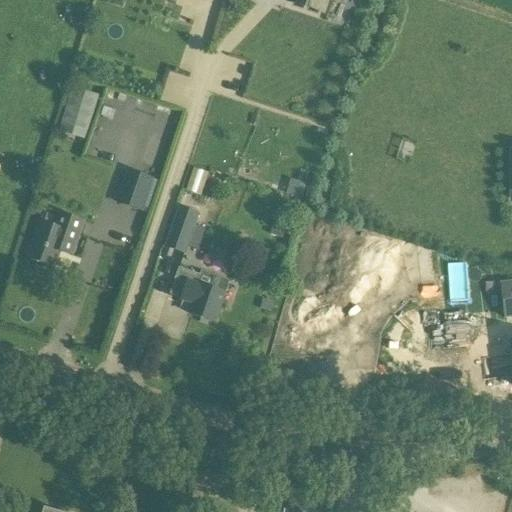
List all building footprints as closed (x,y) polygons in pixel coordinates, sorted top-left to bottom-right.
[(324,12),(328,0),(291,0),(291,1),(324,12)] [(98,96),(73,88),(62,124),(88,131),(98,96)] [(89,190),(97,189),(97,168),(88,168),(89,190)] [(127,170),(116,203),(142,213),(154,179),(127,170)] [(201,197),(209,175),(194,170),(186,192),(201,197)] [(59,183),(55,195),(81,205),(86,192),(59,183)] [(282,238),(292,210),(280,206),(271,235),(282,238)] [(166,245),(185,252),(199,214),(180,208),(166,245)] [(73,251),(83,222),(58,213),(53,228),(39,223),(32,244),(29,244),(26,254),(29,254),(28,258),(54,267),(61,247),(73,251)] [(112,260),(119,237),(120,237),(123,226),(102,219),(91,254),(112,260)] [(215,323),(225,294),(197,284),(200,276),(179,268),(170,295),(181,298),(180,300),(193,305),(190,314),(215,323)] [(263,302),(260,310),(268,312),(270,304),(263,302)] [(457,349),(418,350),(419,394),(458,393),(457,349)]
